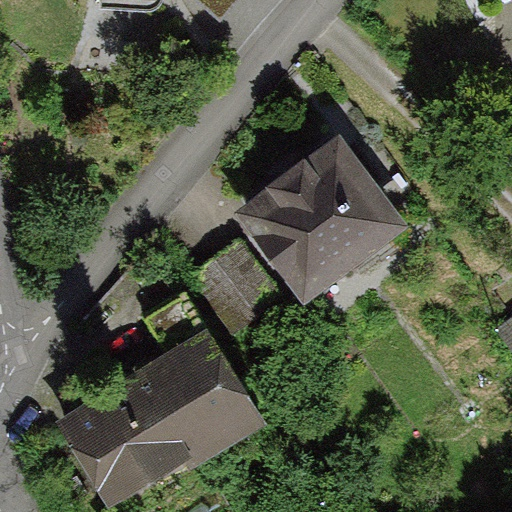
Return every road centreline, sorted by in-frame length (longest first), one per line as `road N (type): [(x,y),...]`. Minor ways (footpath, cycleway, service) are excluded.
road 1 (residential): [(323,0),(44,328),(7,352)]
road 2 (track): [(511,209),(310,12)]
